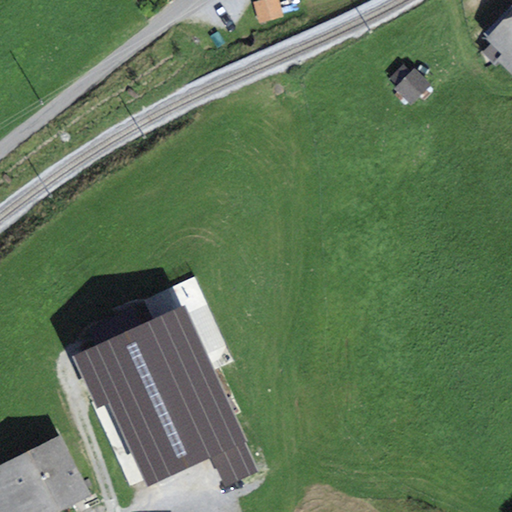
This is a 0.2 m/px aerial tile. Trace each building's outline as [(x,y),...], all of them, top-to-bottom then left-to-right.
[(279,0),(264,0),(253,3),(259,25),(284,18),(279,0)] [(511,67),(511,19),(492,40),(496,45),(488,53),(498,62),(502,58),(511,67)] [(412,102),(427,87),(415,76),(401,91),(412,102)] [(91,334),(98,348),(82,355),(104,403),(117,398),(152,473),(211,445),(167,349),(158,353),(145,327),(139,330),(132,315),(91,334)] [(193,371),(196,366),(193,361),(188,359),(183,361),(181,366),(183,371),(188,373),(193,371)] [(201,386),(203,380),(201,375),(195,373),(190,375),(188,380),(190,386),(195,388),(201,386)] [(30,511),(72,491),(49,446),(2,470),(4,474),(0,476),(0,511),(30,511)] [(228,474),(230,470),(228,465),(223,463),(218,465),(216,470),(218,474),(223,477),(228,474)]
